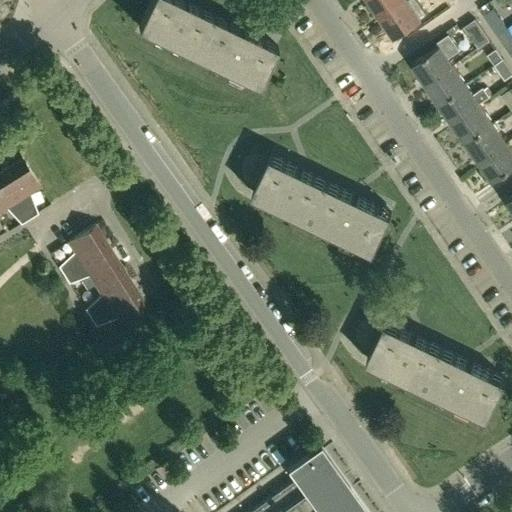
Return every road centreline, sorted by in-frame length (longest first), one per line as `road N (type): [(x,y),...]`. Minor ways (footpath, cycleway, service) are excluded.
road 1 (residential): [(409,511),(55,20)]
road 2 (residential): [(511,285),(315,0)]
